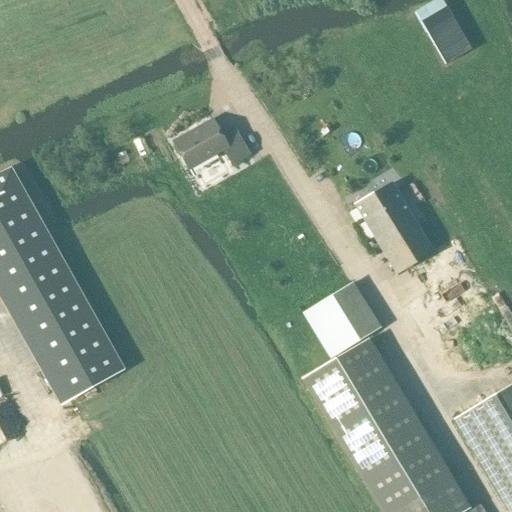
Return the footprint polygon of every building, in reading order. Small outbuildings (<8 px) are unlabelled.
[(437,0),(414,13),(444,66),(471,51),(441,0),(437,0)] [(173,142),(190,171),(223,152),(231,167),(250,156),(236,131),(222,139),(212,120),(173,142)] [(9,172),(0,175),(0,307),(61,409),(74,401),(123,372),(9,172)] [(354,206),(395,275),(427,256),(433,253),(396,193),(391,183),(354,206)] [(332,364),(367,342),(382,333),(352,285),(349,287),(302,316),(332,364)] [(368,342),(301,382),(379,511),(394,511),(450,478),(368,342)] [(511,511),(511,386),(455,421),(509,511),(511,511)]
